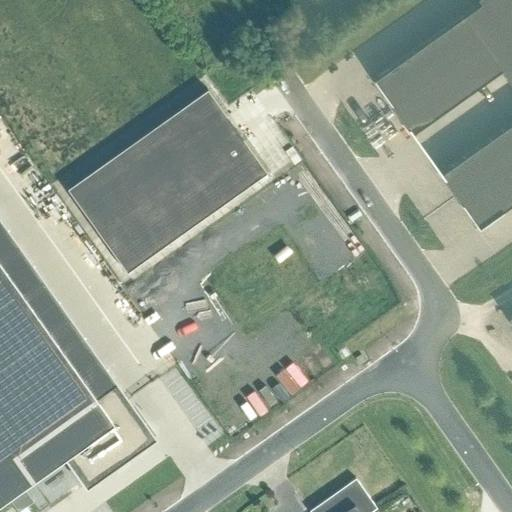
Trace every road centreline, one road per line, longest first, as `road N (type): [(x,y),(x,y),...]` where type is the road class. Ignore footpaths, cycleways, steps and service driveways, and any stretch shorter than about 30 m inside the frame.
road 1 (unclassified): [(403,357),(456,321),(297,99)]
road 2 (unclassified): [(184,511),(403,357)]
road 3 (unclassified): [(511,510),(403,357)]
